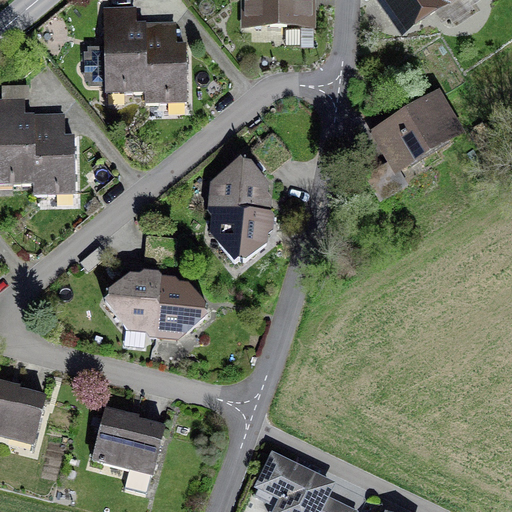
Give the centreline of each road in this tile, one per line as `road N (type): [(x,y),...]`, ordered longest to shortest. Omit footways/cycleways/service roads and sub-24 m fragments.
road 1 (residential): [(337,87),(288,85),(255,99),(18,293),(7,323),(12,347),(253,411)]
road 2 (residential): [(253,411),(317,211),(337,87)]
